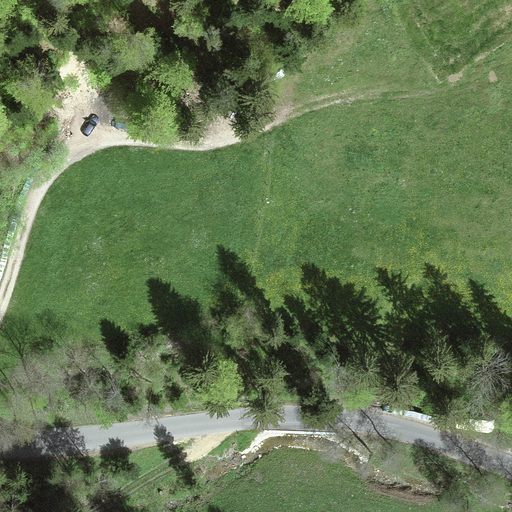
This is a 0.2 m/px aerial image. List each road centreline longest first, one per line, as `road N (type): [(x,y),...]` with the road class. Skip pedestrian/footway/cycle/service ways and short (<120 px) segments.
road 1 (tertiary): [(511,466),(409,429),(308,414),(0,444)]
road 2 (track): [(82,141),(44,179),(0,315)]
road 3 (track): [(91,511),(211,440),(229,418)]
